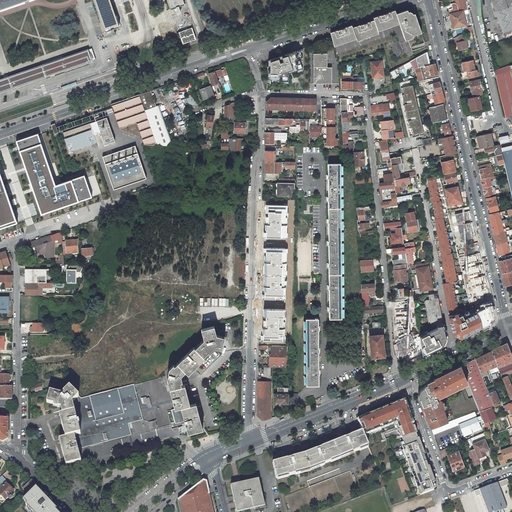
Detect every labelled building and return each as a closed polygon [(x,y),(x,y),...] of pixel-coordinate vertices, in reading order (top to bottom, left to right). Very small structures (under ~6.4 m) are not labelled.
[(0,0),(0,9),(27,1),(29,0),(0,0)] [(120,27),(110,0),(94,0),(105,31),(105,32),(111,30),(113,36),(115,35),(113,29),(120,27)] [(167,0),(171,9),(170,9),(172,9),(173,10),(176,9),(178,13),(181,12),(179,8),(183,6),(182,5),(184,5),(184,4),(182,0),(167,0)] [(465,0),(458,0),(459,3),(460,6),(461,11),(467,9),(465,0)] [(511,0),(491,0),(503,33),(511,30),(511,29),(511,0)] [(452,8),(448,9),(451,20),(453,19),(455,28),(466,25),(463,11),(459,12),(459,11),(458,7),(457,4),(454,3),(451,4),(452,8)] [(330,33),(333,45),(356,37),(356,39),(378,32),(378,31),(377,29),(399,22),(399,24),(405,39),(412,36),(412,35),(421,32),(415,13),(412,14),(409,16),(408,12),(407,10),(396,14),(395,11),(373,18),(374,20),(352,28),(352,25),(330,33)] [(399,24),(399,22),(377,29),(378,31),(399,24)] [(183,44),(196,39),(192,28),(178,32),(183,44)] [(378,34),(378,32),(356,39),(357,41),(378,34)] [(463,41),(461,34),(454,38),(455,42),(457,42),(457,46),(458,51),(468,49),(466,40),(463,41)] [(356,37),(333,45),(334,46),(356,39),(356,37)] [(0,92),(50,75),(55,74),(92,61),(92,60),(89,50),(49,63),(5,78),(3,79),(0,79),(0,92)] [(269,61),(267,82),(288,83),(288,73),(301,67),(301,60),(303,58),(301,50),(269,61)] [(414,68),(420,67),(422,67),(425,66),(429,65),(426,52),(410,61),(413,66),(414,68)] [(313,54),(314,84),(332,84),(332,71),(330,71),(330,67),(327,67),(327,53),(313,54)] [(473,60),(462,62),(465,78),(478,75),(476,70),(475,70),(473,60)] [(384,76),(382,61),(371,62),(373,78),(384,76)] [(413,66),(410,61),(389,72),(392,78),(413,66)] [(429,65),(425,66),(426,69),(426,70),(430,69),(431,71),(429,71),(430,74),(431,73),(432,76),(438,74),(435,63),(429,65)] [(511,64),(494,71),(500,95),(511,90),(511,79),(511,78),(511,77),(511,64)] [(414,68),(417,81),(419,81),(418,80),(423,79),(420,67),(414,68)] [(210,74),(208,74),(212,85),(213,87),(218,85),(220,84),(217,78),(223,76),(221,71),(221,69),(210,74)] [(342,81),(342,88),(352,89),(353,82),(352,82),(352,77),(346,77),(346,82),(342,81)] [(363,78),(353,78),(353,82),(352,89),(363,89),(363,78)] [(479,79),(469,82),(473,96),(474,96),(478,95),(483,94),(479,79)] [(430,94),(433,93),(442,91),(439,82),(438,82),(437,80),(433,81),(433,83),(428,84),(430,94)] [(422,125),(413,85),(402,88),(404,94),(402,94),(403,101),(404,101),(404,103),(404,104),(407,118),(408,118),(408,119),(408,121),(409,128),(411,127),(413,134),(429,131),(427,124),(422,125)] [(211,86),(199,91),(202,99),(214,95),(211,86)] [(511,90),(500,95),(505,117),(511,114),(511,90)] [(155,106),(150,91),(111,104),(113,107),(120,128),(137,122),(145,145),(173,147),(170,139),(159,105),(155,106)] [(444,101),(442,91),(433,93),(435,103),(444,101)] [(396,99),(394,92),(386,94),(387,99),(390,98),(390,100),(396,99)] [(194,94),(185,97),(190,110),(199,107),(194,94)] [(471,111),(482,108),(479,96),(478,96),(475,97),(468,99),(471,111)] [(270,97),(266,102),(266,110),(316,111),(316,98),(313,98),(306,97),(306,98),(301,98),(301,97),(294,97),(294,98),(291,98),(291,97),(287,97),(287,98),(282,98),(282,97),(275,97),(270,97)] [(340,98),(341,112),(346,112),(347,112),(347,106),(349,105),(348,103),(347,103),(347,98),(340,98)] [(384,116),(390,115),(388,104),(370,106),(371,115),(383,113),(384,116)] [(429,107),(433,123),(446,120),(442,104),(429,107)] [(321,145),(337,145),(337,138),(334,138),(334,108),(321,108),(321,145)] [(353,116),(352,111),(347,112),(346,112),(341,112),(342,123),(347,122),(347,117),(353,116)] [(115,141),(107,117),(63,132),(66,139),(93,130),(97,142),(95,143),(96,148),(115,141)] [(469,130),(478,128),(477,127),(477,124),(475,117),(467,118),(469,130)] [(309,131),(309,119),(300,119),(300,125),(297,125),(297,127),(290,127),(290,133),(304,133),(304,131),(309,131)] [(393,120),(382,121),(383,130),(382,130),(383,139),(384,139),(387,139),(393,138),(392,129),(394,129),(394,126),(393,120)] [(244,123),(235,122),(235,123),(234,132),(243,133),(244,123)] [(445,136),(451,134),(448,123),(442,125),(445,136)] [(310,137),(321,136),(321,126),(309,126),(310,133),(310,137)] [(97,142),(93,130),(66,139),(70,151),(95,143),(97,142)] [(357,131),(349,132),(342,133),(342,140),(345,139),(347,139),(347,137),(358,136),(357,131)] [(265,132),(265,143),(274,143),(274,138),(275,138),(275,139),(286,139),(286,133),(281,133),(274,133),(268,132),(265,132)] [(490,133),(477,136),(480,148),(484,147),(493,145),(490,133)] [(36,134),(14,142),(17,151),(40,215),(79,201),(90,197),(84,182),(82,176),(71,180),(62,183),(54,186),(53,182),(39,144),(36,134)] [(452,135),(441,138),(442,142),(443,147),(445,152),(442,153),(441,152),(435,153),(436,157),(457,153),(452,135)] [(499,143),(508,141),(507,135),(497,136),(499,143)] [(240,145),(240,138),(235,138),(229,138),(229,143),(228,150),(228,151),(232,151),(232,149),(234,149),(234,150),(240,151),(240,146),(241,146),(241,145),(240,145)] [(384,141),(379,141),(379,146),(380,146),(381,145),(383,153),(384,159),(390,158),(389,153),(388,148),(388,145),(388,144),(387,139),(384,139),(384,141)] [(495,150),(496,155),(502,154),(499,144),(493,145),(484,147),(485,152),(493,150),(495,150)] [(511,196),(511,148),(502,151),(511,196)] [(100,162),(110,193),(144,181),(134,151),(100,162)] [(274,151),(265,151),(265,162),(274,162),(274,151)] [(355,152),(355,151),(353,151),(354,166),(364,165),(364,152),(355,152)] [(392,153),(389,153),(390,158),(391,162),(391,167),(392,174),(393,179),(399,177),(397,165),(402,164),(401,156),(393,158),(392,153)] [(493,156),(495,164),(498,163),(498,165),(504,164),(504,163),(502,154),(496,155),(495,155),(493,156)] [(444,174),(456,171),(453,160),(441,163),(444,174)] [(274,162),(265,162),(265,173),(272,173),(280,173),(281,162),(278,162),(274,162)] [(340,163),(328,164),(328,175),(327,175),(327,179),(328,179),(328,197),(328,201),(328,219),(328,223),(329,241),(328,241),(328,245),(329,245),(329,263),(328,263),(328,267),(329,267),(329,285),(328,285),(328,289),(329,289),(329,307),(328,307),(328,311),(329,311),(329,319),(342,319),(340,163)] [(479,169),(481,179),(489,177),(488,173),(491,172),(490,167),(479,169)] [(446,184),(457,181),(455,172),(444,175),(446,181),(446,184)] [(393,179),(392,174),(383,175),(384,182),(393,181),(394,181),(394,179),(393,179)] [(489,177),(481,179),(483,188),(492,186),(496,185),(494,176),(492,176),(489,177)] [(406,177),(394,179),(394,181),(395,186),(401,185),(405,184),(409,183),(408,177),(406,177)] [(436,182),(435,177),(428,178),(429,186),(442,184),(441,181),(436,182)] [(0,228),(15,223),(0,179),(0,228)] [(279,182),(278,182),(278,195),(291,196),(291,188),(295,188),(295,183),(279,182)] [(429,186),(431,195),(438,193),(437,188),(442,187),(442,184),(429,186)] [(493,187),(492,186),(483,188),(485,196),(492,194),(492,193),(494,193),(494,191),(495,190),(494,187),(493,187)] [(446,204),(446,206),(450,205),(459,203),(458,196),(459,196),(457,187),(443,190),(444,197),(445,200),(446,204)] [(431,195),(432,203),(433,203),(445,200),(444,197),(439,198),(438,193),(431,195)] [(495,196),(487,198),(490,212),(493,211),(497,210),(498,210),(497,206),(499,206),(498,202),(497,203),(495,196)] [(445,200),(433,203),(435,211),(442,209),(441,205),(446,204),(445,200)] [(285,235),(287,203),(265,202),(263,234),(285,235)] [(356,208),(357,220),(364,220),(363,211),(364,211),(371,210),(370,206),(363,207),(356,208)] [(442,209),(435,211),(436,219),(444,217),(449,217),(448,213),(443,214),(442,209)] [(505,210),(489,214),(493,234),(503,232),(509,230),(508,227),(505,228),(502,228),(501,223),(504,222),(507,222),(506,219),(501,220),(499,215),(505,213),(505,210)] [(414,212),(405,214),(409,232),(416,231),(417,231),(415,221),(414,212)] [(450,215),(453,236),(467,234),(463,213),(450,215)] [(436,219),(435,219),(436,223),(437,223),(437,225),(436,225),(436,227),(446,226),(444,217),(436,219)] [(357,220),(358,230),(365,229),(369,228),(368,223),(365,223),(365,219),(364,220),(357,220)] [(402,242),(404,242),(403,240),(403,235),(401,221),(384,223),(384,230),(396,228),(396,233),(391,234),(392,237),(390,237),(391,243),(402,242)] [(437,232),(438,234),(447,233),(446,226),(436,227),(437,230),(438,230),(438,231),(437,232)] [(366,232),(365,229),(358,230),(358,234),(360,234),(360,236),(366,236),(367,237),(368,237),(368,236),(373,235),(373,231),(366,232)] [(510,241),(510,240),(508,232),(511,231),(511,229),(509,230),(503,232),(505,242),(506,241),(510,241)] [(496,244),(505,242),(503,232),(493,234),(496,244)] [(58,242),(62,241),(62,233),(58,233),(32,242),(33,247),(35,247),(37,254),(42,254),(42,252),(46,253),(46,256),(53,257),(54,240),(58,239),(58,242)] [(438,238),(439,241),(449,239),(447,233),(438,234),(438,237),(439,237),(439,238),(438,238)] [(66,241),(62,242),(63,256),(66,256),(65,252),(66,252),(66,253),(71,253),(71,252),(78,251),(77,239),(66,240),(66,241)] [(440,245),(440,248),(450,246),(449,239),(439,241),(439,244),(440,244),(441,245),(440,245)] [(509,252),(506,241),(505,242),(496,244),(499,257),(505,256),(505,253),(509,252)] [(408,243),(404,243),(405,247),(407,264),(408,266),(414,265),(412,252),(415,252),(414,242),(408,243)] [(284,297),(286,246),(264,245),(262,296),(284,297)] [(441,252),(441,255),(451,253),(450,246),(440,248),(441,250),(442,252),(441,252)] [(92,247),(81,248),(82,257),(83,257),(83,255),(85,255),(91,255),(92,255),(92,247)] [(392,260),(393,265),(407,264),(405,247),(403,247),(391,249),(392,256),(398,256),(398,260),(392,260)] [(4,252),(0,252),(0,256),(3,267),(10,264),(9,261),(7,255),(6,252),(4,252)] [(442,259),(443,262),(454,260),(452,253),(451,253),(441,255),(442,257),(443,257),(443,259),(442,259)] [(511,261),(511,258),(499,261),(506,287),(511,284),(511,277),(510,271),(511,270),(511,261)] [(443,266),(444,269),(455,267),(454,260),(443,262),(443,264),(444,264),(444,266),(443,266)] [(427,262),(415,264),(417,274),(429,272),(427,262)] [(407,264),(393,265),(394,270),(395,282),(405,281),(406,281),(406,275),(404,275),(403,269),(405,269),(408,269),(408,266),(407,264)] [(445,273),(445,276),(456,274),(455,267),(444,269),(444,271),(445,271),(446,273),(445,273)] [(468,297),(484,293),(478,268),(462,272),(468,297)] [(25,282),(46,283),(47,269),(25,269),(25,282)] [(65,283),(75,283),(75,269),(65,269),(65,283)] [(429,272),(417,274),(419,282),(431,280),(429,272)] [(446,280),(446,283),(457,281),(456,274),(445,276),(446,278),(447,280),(446,280)] [(419,282),(420,291),(433,289),(431,280),(419,282)] [(444,288),(444,291),(454,289),(453,283),(457,283),(457,281),(446,283),(443,284),(443,286),(444,286),(444,288)] [(25,282),(20,282),(20,295),(41,296),(42,287),(52,288),(52,283),(46,283),(25,282)] [(361,285),(362,307),(369,306),(369,305),(368,294),(375,294),(374,284),(361,285)] [(445,295),(445,297),(455,296),(454,289),(444,291),(445,293),(446,295),(445,295)] [(437,293),(428,295),(429,299),(424,300),(428,323),(434,322),(434,325),(436,324),(437,328),(419,335),(423,355),(443,345),(444,342),(446,339),(443,323),(440,310),(438,298),(437,293)] [(446,302),(447,304),(456,303),(455,296),(445,297),(446,300),(447,300),(447,302),(446,302)] [(447,308),(448,311),(457,310),(458,310),(456,303),(447,304),(447,307),(448,307),(448,308),(447,308)] [(284,306),(262,306),(261,341),(283,341),(284,306)] [(362,307),(363,318),(367,318),(367,313),(382,312),(382,306),(369,306),(362,307)] [(449,318),(453,334),(460,337),(482,327),(476,309),(474,310),(475,312),(470,314),(468,311),(460,315),(457,310),(448,311),(449,318)] [(315,319),(306,319),(306,386),(319,385),(319,374),(319,370),(318,352),(319,352),(319,348),(318,348),(318,330),(319,330),(319,326),(318,326),(318,319),(317,317),(315,317),(315,319)] [(43,322),(33,322),(33,326),(30,326),(30,331),(43,331),(43,322)] [(214,326),(203,329),(204,332),(202,333),(204,339),(195,348),(194,347),(174,366),(171,369),(169,369),(168,373),(167,379),(175,409),(173,409),(176,421),(184,419),(188,433),(201,430),(198,418),(200,418),(198,412),(196,412),(194,404),(190,405),(188,405),(187,401),(189,401),(186,390),(184,390),(183,386),(181,386),(181,383),(179,378),(181,376),(185,372),(187,373),(193,367),(200,360),(203,357),(208,352),(213,347),(215,348),(221,349),(225,337),(216,335),(214,326)] [(385,357),(383,335),(369,336),(371,358),(385,357)] [(511,357),(506,343),(491,351),(497,365),(511,359),(511,357)] [(280,346),(274,346),(271,346),(271,354),(271,358),(269,358),(269,367),(286,368),(286,346),(280,346)] [(491,351),(475,359),(480,372),(497,365),(491,351)] [(103,379),(111,376),(104,353),(96,355),(103,379)] [(480,372),(475,359),(460,366),(467,382),(479,412),(491,407),(494,406),(488,393),(480,372)] [(511,359),(497,365),(498,369),(511,363),(511,359)] [(511,363),(498,369),(501,377),(502,377),(508,375),(511,373),(511,363)] [(460,366),(426,382),(427,384),(423,385),(424,386),(422,387),(420,389),(419,390),(418,391),(419,394),(431,428),(438,426),(443,424),(448,422),(443,408),(444,408),(441,399),(437,401),(436,397),(437,397),(438,395),(439,396),(467,382),(460,366)] [(0,385),(9,385),(9,384),(9,378),(9,375),(0,374),(0,385)] [(508,375),(502,377),(510,399),(511,397),(511,391),(507,379),(508,378),(507,377),(509,376),(508,375)] [(258,376),(257,415),(263,420),(271,418),(272,382),(261,381),(261,376),(258,376)] [(90,384),(91,392),(106,389),(105,381),(90,384)] [(41,383),(34,386),(36,392),(43,390),(41,383)] [(0,399),(12,400),(12,387),(9,387),(0,386),(0,399)] [(284,392),(284,387),(277,387),(277,394),(274,394),(274,402),(282,402),(282,403),(288,403),(288,395),(283,394),(283,393),(284,392)] [(141,419),(133,388),(118,391),(118,389),(106,392),(81,398),(70,388),(67,391),(66,390),(62,394),(50,391),(46,402),(53,404),(60,406),(61,408),(62,414),(60,415),(62,419),(63,422),(61,422),(65,437),(61,439),(63,447),(61,447),(64,456),(65,456),(68,465),(81,461),(78,449),(84,447),(84,446),(105,440),(108,440),(129,434),(126,422),(141,419)] [(495,391),(488,393),(494,406),(500,404),(495,391)] [(142,403),(147,402),(148,407),(151,406),(149,397),(146,398),(146,397),(141,398),(142,403)] [(0,399),(0,440),(2,442),(8,439),(8,414),(0,414),(0,406),(12,406),(12,400),(0,399)] [(362,431),(364,436),(379,429),(379,427),(395,421),(396,423),(393,424),(395,428),(396,428),(397,431),(399,430),(405,446),(401,448),(402,451),(404,456),(406,461),(409,468),(412,467),(415,474),(412,475),(413,478),(415,484),(417,489),(420,495),(429,491),(433,490),(433,488),(435,487),(432,477),(433,477),(429,466),(428,466),(422,450),(423,449),(419,438),(418,438),(416,433),(417,433),(408,409),(407,409),(404,402),(401,403),(400,402),(358,419),(362,431)] [(491,407),(479,412),(484,423),(488,422),(496,419),(491,407)] [(448,422),(443,424),(445,430),(459,424),(464,435),(472,432),(472,433),(482,429),(475,412),(448,422)] [(155,420),(149,422),(151,429),(157,427),(155,420)] [(379,427),(379,429),(380,430),(393,424),(396,423),(395,421),(379,427)] [(138,424),(134,425),(135,434),(143,432),(142,427),(139,428),(138,424)] [(438,426),(431,428),(433,434),(440,432),(438,426)] [(274,470),(276,478),(288,475),(295,474),(295,473),(310,469),(323,463),(324,464),(331,461),(330,461),(352,452),(352,453),(359,450),(359,449),(368,446),(364,436),(362,431),(305,454),(273,463),(274,468),(274,470)] [(474,448),(468,451),(473,464),(480,461),(487,458),(484,452),(489,450),(485,438),(472,443),(474,448)] [(504,459),(511,456),(511,448),(511,447),(501,450),(501,451),(504,459)] [(439,451),(442,458),(448,456),(450,461),(453,471),(464,467),(458,451),(449,454),(447,448),(439,451)] [(465,469),(464,467),(453,471),(450,461),(448,462),(452,473),(465,469)] [(350,471),(285,496),(291,511),(306,511),(358,492),(354,480),(352,475),(350,471)] [(2,476),(0,477),(0,501),(2,503),(8,497),(10,499),(11,499),(13,496),(13,495),(11,493),(13,491),(5,483),(5,484),(4,483),(6,480),(2,476)] [(397,479),(402,493),(409,490),(404,476),(397,479)] [(36,487),(37,485),(32,480),(24,488),(29,493),(35,488),(36,487)] [(180,511),(213,511),(206,481),(203,480),(177,500),(180,511)] [(231,486),(233,496),(234,496),(235,502),(234,502),(235,506),(236,506),(236,508),(236,509),(236,511),(237,511),(264,505),(258,480),(239,484),(238,484),(236,485),(231,486)] [(502,511),(502,510),(506,509),(499,488),(497,483),(475,491),(477,496),(482,511),(502,511)] [(47,498),(36,487),(35,488),(45,498),(45,499),(47,498)] [(45,498),(35,488),(29,493),(27,495),(23,499),(27,503),(25,504),(32,511),(58,511),(56,509),(48,501),(47,501),(47,500),(46,499),(45,499),(45,498)] [(49,500),(47,501),(48,501),(56,509),(57,509),(49,500)]
